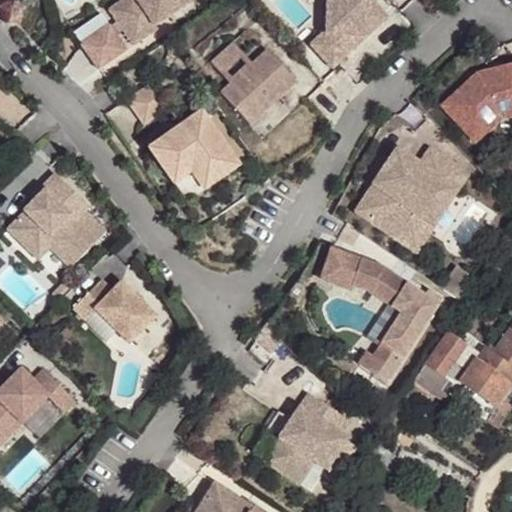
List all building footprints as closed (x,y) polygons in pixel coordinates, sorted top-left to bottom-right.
[(131,0),(121,0),(105,11),(112,22),(136,6),(131,0)] [(131,0),(136,6),(112,22),(129,46),(153,30),(151,27),(192,0),(131,0)] [(366,0),(330,0),(329,37),(319,37),(308,47),(330,71),(347,55),(348,36),(364,38),(384,20),(366,0)] [(320,0),(319,37),(329,37),(330,0),(320,0)] [(12,3),(7,23),(20,26),(26,7),(12,3)] [(125,49),(101,13),(75,31),(98,67),(125,49)] [(347,55),(364,38),(348,36),(347,55)] [(229,45),(207,65),(218,77),(239,56),(229,45)] [(228,88),(218,97),(247,128),(294,84),(264,53),(250,67),(228,88)] [(218,77),(228,88),(250,67),(239,56),(218,77)] [(511,68),(473,78),(438,110),(471,146),(497,121),(488,112),(511,105),(511,68)] [(149,87),(125,104),(141,126),(165,109),(149,87)] [(146,151),(155,164),(173,152),(168,146),(204,121),(199,114),(146,151)] [(173,152),(155,164),(172,187),(189,174),(201,192),(236,167),(204,121),(168,146),(173,152)] [(405,160),(364,222),(401,247),(441,186),(454,194),(464,178),(427,153),(417,168),(405,160)] [(354,215),(364,222),(405,160),(395,154),(354,215)] [(189,174),(172,187),(184,205),(201,192),(189,174)] [(31,205),(4,233),(29,257),(46,239),(73,265),(94,243),(73,222),(85,209),(52,176),(38,190),(42,194),(31,205)] [(441,186),(401,247),(414,255),(454,194),(441,186)] [(31,205),(42,194),(38,190),(28,201),(31,205)] [(46,239),(29,257),(34,263),(47,250),(67,270),(73,265),(46,239)] [(380,271),(358,263),(329,252),(317,281),(346,292),(349,288),(367,295),(399,316),(369,359),(363,355),(355,367),(383,386),(435,309),(380,271)] [(96,287),(68,316),(80,327),(90,317),(124,351),(151,323),(116,289),(107,298),(96,287)] [(490,355),(511,370),(511,316),(496,336),(501,340),(490,355)] [(0,350),(11,339),(0,328),(0,350)] [(439,391),(447,397),(447,395),(471,360),(462,353),(467,347),(456,340),(446,334),(413,379),(437,395),(439,391)] [(456,340),(467,347),(470,341),(460,334),(456,340)] [(462,353),(471,360),(476,354),(467,347),(462,353)] [(511,370),(490,355),(480,348),(476,354),(471,360),(447,395),(484,420),(490,412),(498,418),(507,406),(500,402),(511,385),(511,370)] [(0,397),(0,446),(45,400),(62,415),(73,404),(41,373),(30,383),(19,372),(2,390),(5,393),(0,397)] [(415,388),(408,383),(387,414),(397,421),(410,404),(407,401),(415,388)] [(437,395),(444,399),(447,397),(439,391),(437,395)] [(345,421),(307,397),(290,422),(263,464),(295,485),(310,461),(323,470),(342,441),(335,436),(345,421)] [(280,415),(253,457),(263,464),(290,422),(280,415)] [(382,440),(373,436),(368,442),(357,463),(368,468),(382,440)] [(396,447),(382,440),(368,468),(382,475),(388,463),(396,447)] [(396,447),(388,463),(453,492),(460,477),(396,447)] [(323,470),(310,461),(295,485),(308,493),(323,470)] [(215,484),(196,511),(259,511),(248,505),(247,506),(215,484)]
